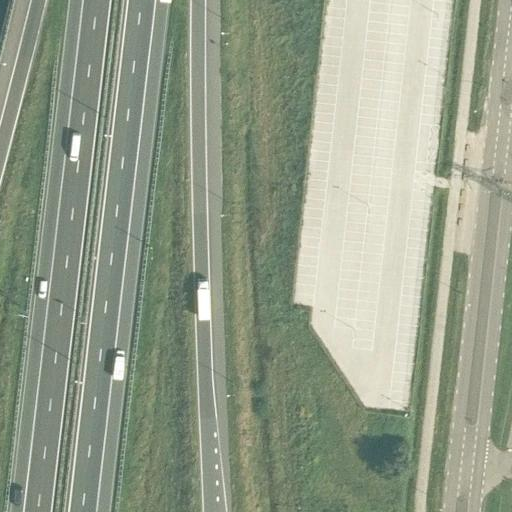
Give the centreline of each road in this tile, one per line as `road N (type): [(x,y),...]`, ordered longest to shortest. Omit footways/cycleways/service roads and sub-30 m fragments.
road 1 (motorway): [(88,511),(149,0)]
road 2 (motorway): [(90,0),(31,511)]
road 3 (tertiary): [(504,0),(447,511)]
road 4 (motorway): [(214,511),(197,0)]
road 5 (tertiary): [(473,511),(511,152)]
road 6 (motorway): [(36,0),(0,148)]
